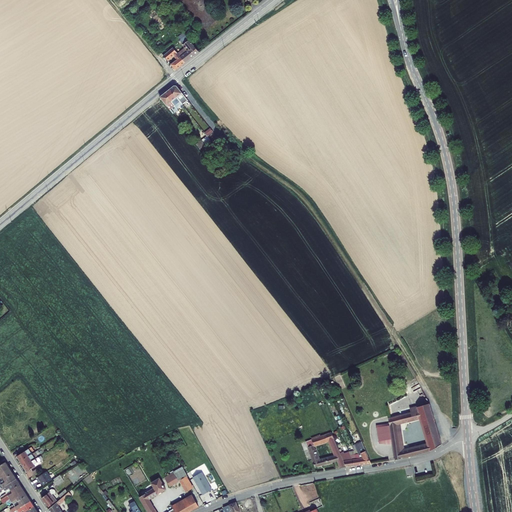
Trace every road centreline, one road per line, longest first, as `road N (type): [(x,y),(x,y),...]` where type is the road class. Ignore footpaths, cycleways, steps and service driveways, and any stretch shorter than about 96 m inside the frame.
road 1 (tertiary): [(401,31),(451,182),(467,437)]
road 2 (tertiary): [(274,0),(0,223)]
road 3 (track): [(217,131),(305,199),(418,375)]
road 4 (residential): [(199,511),(269,486),(422,459),(467,437)]
